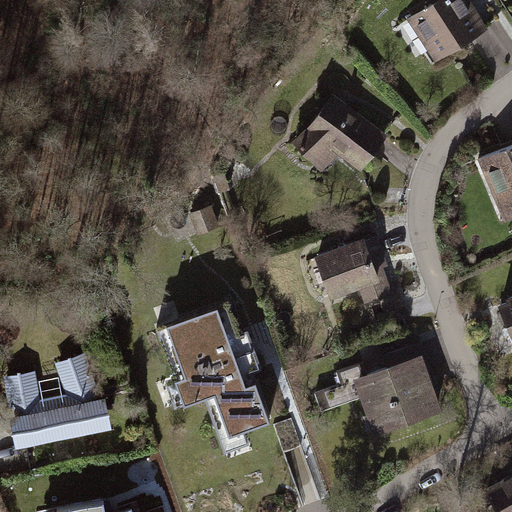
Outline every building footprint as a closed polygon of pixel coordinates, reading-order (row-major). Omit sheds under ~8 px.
[(466,0),(446,0),(408,25),(439,73),(492,39),(466,0)] [(358,174),(385,143),(331,96),(286,147),(320,177),(338,157),(358,174)] [(511,228),(511,146),(475,163),(506,231),(511,228)] [(360,238),(311,257),(328,302),(356,292),(362,307),(393,295),(384,272),(374,276),(360,238)] [(511,299),(493,307),(511,352),(511,351),(511,299)] [(229,303),(173,325),(182,346),(191,342),(204,374),(216,369),(226,395),(260,382),(229,303)] [(421,353),(357,378),(380,436),(444,411),(421,353)] [(32,374),(0,380),(11,454),(110,434),(103,399),(86,355),(53,366),(68,401),(40,405),(32,374)] [(511,511),(511,474),(488,489),(501,511),(511,511)] [(101,494),(56,504),(58,511),(144,511),(143,509),(134,511),(133,511),(130,499),(104,508),(101,494)]
